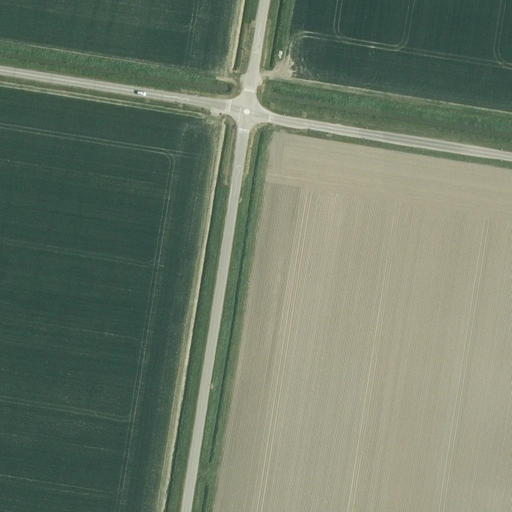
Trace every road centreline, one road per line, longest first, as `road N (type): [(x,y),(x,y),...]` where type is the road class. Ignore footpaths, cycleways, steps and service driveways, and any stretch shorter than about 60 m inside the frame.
road 1 (unclassified): [(184,511),(246,113)]
road 2 (tertiary): [(511,156),(246,113)]
road 3 (tertiary): [(246,113),(0,70)]
